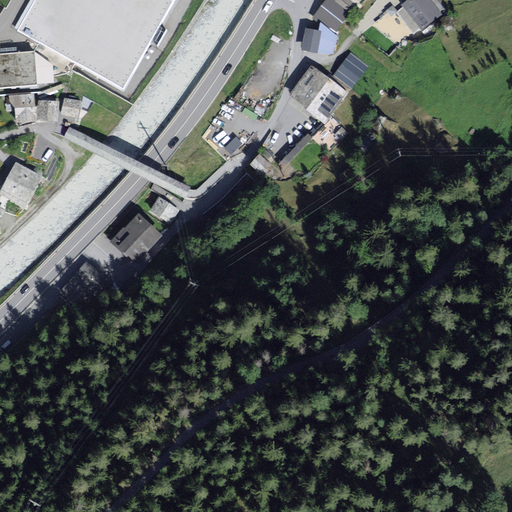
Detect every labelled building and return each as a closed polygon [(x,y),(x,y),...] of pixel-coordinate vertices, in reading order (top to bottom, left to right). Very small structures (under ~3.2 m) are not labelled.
[(42,0),(24,35),(130,91),(178,0),(42,0)] [(336,1),(334,0),(327,0),(311,19),(322,22),(335,34),(350,13),(347,10),(336,1)] [(336,0),(336,1),(347,10),(351,5),(358,11),(367,0),(336,0)] [(442,13),(431,0),(409,0),(401,7),(420,31),(442,13)] [(318,30),(308,27),(302,50),(317,54),(332,54),(338,36),(335,34),(322,22),(318,30)] [(33,53),(0,55),(0,87),(36,84),(33,53)] [(350,53),(333,75),(351,88),(368,66),(350,53)] [(348,95),(313,66),(289,94),(307,109),(324,123),(348,95)] [(17,123),(35,122),(34,95),(6,97),(6,108),(16,108),(17,123)] [(82,100),(64,98),(62,114),(79,117),(82,100)] [(57,101),(38,100),(37,121),(57,121),(57,101)] [(348,131),(333,118),(314,139),(329,152),(348,131)] [(229,147),(235,150),(239,140),(234,137),(229,147)] [(270,165),(258,154),(249,164),(261,175),(270,165)] [(43,177),(16,163),(0,193),(0,194),(27,209),(43,177)] [(180,210),(160,197),(152,210),(172,223),(180,210)] [(161,237),(138,214),(112,240),(135,263),(161,237)] [(112,283),(88,262),(60,293),(85,314),(112,283)]
